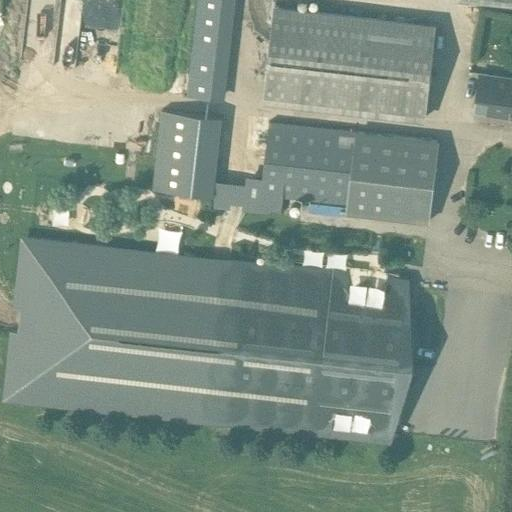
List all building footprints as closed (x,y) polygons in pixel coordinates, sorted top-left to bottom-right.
[(433,27),(274,9),(263,100),(423,119),(433,27)] [(192,56),(187,96),(218,99),(222,60),(192,56)] [(511,78),(469,72),(466,93),(491,97),(488,113),(511,116),(511,82),(511,83),(511,78)] [(222,116),(162,109),(153,188),(212,195),(222,116)] [(259,211),(268,212),(268,210),(281,211),(282,196),(348,204),(347,213),(428,222),(438,141),(356,132),(269,122),(261,192),(259,211)] [(407,289),(29,247),(14,390),(391,432),(407,289)]
